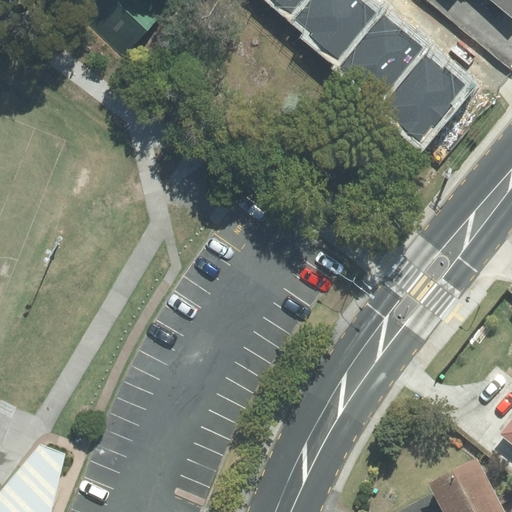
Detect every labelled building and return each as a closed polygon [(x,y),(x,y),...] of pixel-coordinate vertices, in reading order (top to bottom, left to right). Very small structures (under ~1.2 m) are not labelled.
[(171,2),(168,0),(62,0),(123,55),(171,2)] [(274,0),(290,13),(300,0),(274,0)] [(310,0),(293,20),(337,57),(375,12),(360,0),(310,0)] [(338,68),(378,101),(423,47),(383,15),(338,68)] [(381,107),(420,139),(465,86),(426,53),(381,107)] [(511,424),(503,434),(511,441),(511,424)] [(44,445),(0,497),(0,511),(58,511),(70,455),(57,450),(44,445)] [(511,511),(484,458),(435,483),(449,511),(511,511)]
